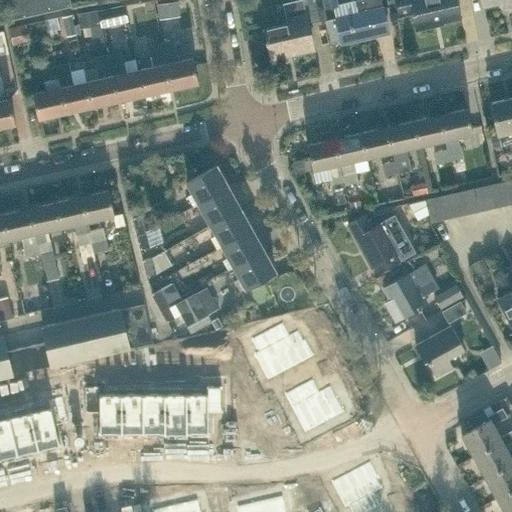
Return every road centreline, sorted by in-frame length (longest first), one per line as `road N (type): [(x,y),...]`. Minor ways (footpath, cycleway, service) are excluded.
road 1 (residential): [(409,427),(243,123)]
road 2 (residential): [(77,471),(136,463),(280,468),(409,427)]
road 3 (residential): [(243,123),(511,59)]
road 4 (residential): [(0,174),(243,123)]
road 5 (residential): [(243,123),(221,0)]
